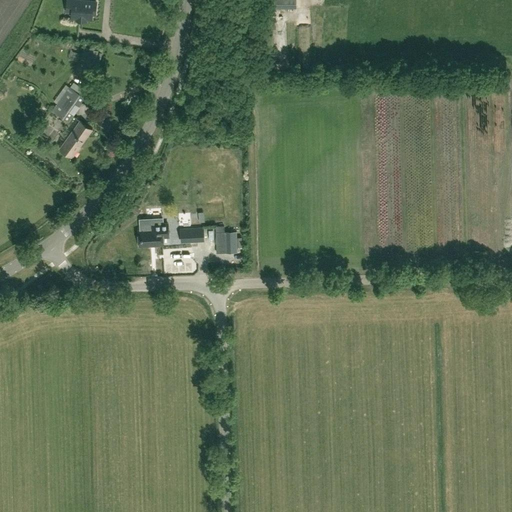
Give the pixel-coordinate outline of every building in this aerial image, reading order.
[(79,0),(78,4),(73,3),(72,17),(77,18),(77,20),(86,21),(86,18),(92,19),(92,13),(95,14),(96,2),(79,0)] [(290,23),(276,23),(276,34),(290,34),(290,23)] [(84,46),(80,62),(94,65),(98,50),(84,46)] [(52,110),(68,121),(85,98),(69,87),(52,110)] [(80,120),(60,147),(72,156),(92,129),(80,120)] [(135,213),(139,208),(135,205),(131,210),(135,213)] [(139,230),(140,246),(163,244),(163,237),(169,236),(168,223),(156,224),(151,228),(152,230),(139,230)] [(204,227),(180,228),(181,242),(189,242),(189,239),(204,238),(204,227)] [(225,251),(237,251),(236,231),(224,231),(225,251)]
